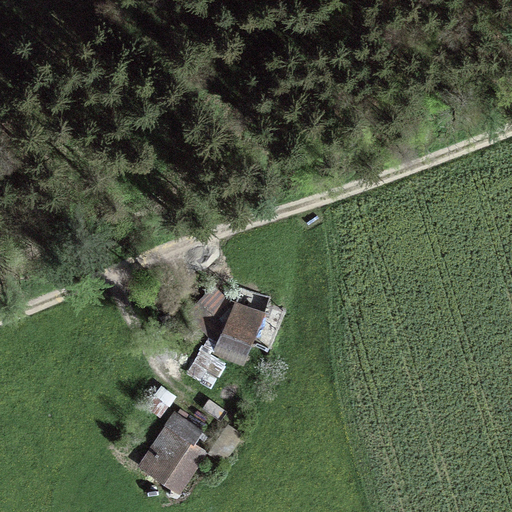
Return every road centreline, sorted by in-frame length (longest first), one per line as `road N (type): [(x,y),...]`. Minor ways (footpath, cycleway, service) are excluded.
road 1 (track): [(278,201),(0,313)]
road 2 (track): [(511,115),(278,201)]
